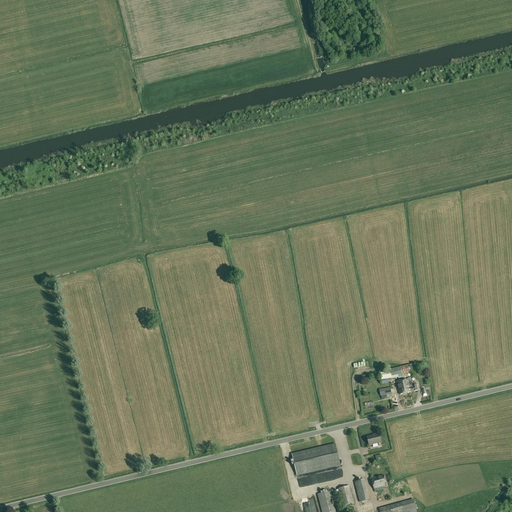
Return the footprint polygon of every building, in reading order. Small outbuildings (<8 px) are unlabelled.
[(398,377),(417,373),(415,364),(390,369),(392,376),(398,375),(398,377)] [(382,380),(382,381),(388,380),(392,380),(391,372),(381,374),(382,380)] [(409,386),(411,392),(414,391),(414,392),(418,391),(416,385),(416,383),(412,384),(412,382),(409,382),(408,380),(397,382),(398,387),(406,385),(407,387),(409,386)] [(410,392),(411,392),(409,386),(407,387),(406,385),(398,387),(400,395),(411,392),(410,392)] [(392,395),(390,388),(379,390),(381,397),(386,396),(392,395)] [(381,408),(380,401),(373,402),(372,398),(368,398),(368,402),(364,402),(365,408),(366,408),(366,411),(370,410),(370,407),(376,407),(376,409),(381,408)] [(374,435),(375,435),(367,437),(369,446),(381,443),(379,433),(374,435)] [(292,454),(297,476),(340,466),(335,444),(292,454)] [(328,470),(296,476),(298,485),(330,479),(328,470)] [(387,486),(384,475),(371,479),(374,489),(375,492),(383,490),(382,487),(387,486)] [(370,500),(364,479),(354,482),(360,503),(370,500)] [(354,504),(350,486),(338,489),(343,507),(354,504)] [(335,511),(331,491),(318,494),(322,511),(335,511)] [(307,495),(300,496),(303,511),(310,511),(307,495)] [(417,511),(413,499),(379,509),(379,511),(417,511)]
